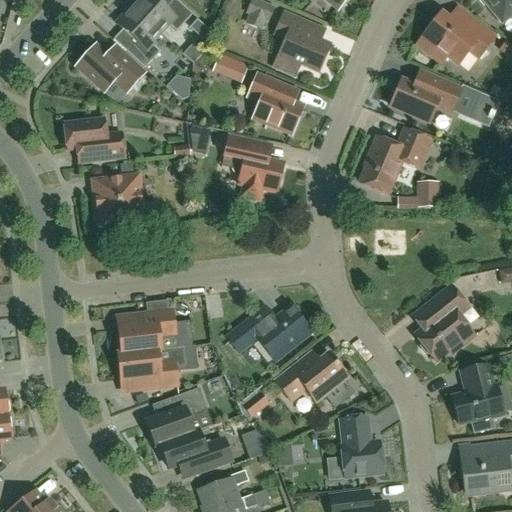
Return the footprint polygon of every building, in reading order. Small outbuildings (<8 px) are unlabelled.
[(138,0),(130,9),(160,36),(169,27),(176,34),(192,16),(174,0),(165,10),(153,0),(138,0)] [(345,0),(323,0),(338,11),(345,0)] [(511,0),(481,0),(499,22),(504,22),(511,16),(511,0)] [(267,23),(272,10),(253,2),(247,14),(251,16),(247,25),(259,31),(263,21),(267,23)] [(151,46),(160,36),(130,9),(116,26),(136,44),(126,54),(144,70),(160,54),(151,46)] [(416,48),(439,66),(446,58),(458,67),(469,53),(478,60),(495,39),(457,10),(448,22),(440,16),(416,48)] [(329,48),(319,44),(324,33),(283,15),(274,37),(285,42),(273,70),(294,79),(299,67),(317,75),(329,48)] [(499,52),(510,60),(511,61),(511,48),(505,44),(499,52)] [(144,75),(125,58),(115,49),(106,58),(95,48),(76,70),(104,95),(114,84),(126,95),(144,75)] [(236,65),(228,84),(239,88),(247,69),(236,65)] [(419,74),(413,88),(401,83),(390,109),(429,125),(435,109),(450,115),(460,92),(419,74)] [(298,94),(257,77),(247,100),(259,105),(253,120),(291,136),(302,110),(293,106),(298,94)] [(477,96),(466,122),(487,131),(498,105),(477,96)] [(67,153),(77,152),(78,166),(124,161),(121,135),(105,137),(103,122),(64,127),(67,153)] [(195,130),(196,156),(214,156),(214,130),(195,130)] [(418,171),(430,143),(404,132),(397,149),(376,141),(368,160),(370,161),(359,185),(387,197),(401,164),(418,171)] [(228,138),(223,161),(242,166),(238,182),(237,186),(243,187),(242,191),(240,199),(245,200),(255,203),(259,203),(260,199),(262,192),(276,195),(283,166),(282,166),(268,162),(271,148),(267,147),(265,147),(253,144),(228,138)] [(143,224),(138,178),(92,183),(97,229),(143,224)] [(414,186),(414,201),(394,201),(394,209),(394,212),(435,211),(435,209),(438,209),(438,201),(435,201),(435,185),(414,186)] [(511,282),(511,268),(497,272),(499,285),(511,282)] [(450,289),(426,307),(412,319),(422,331),(415,337),(421,345),(420,349),(425,356),(429,356),(436,364),(449,353),(452,356),(474,339),(458,318),(467,311),(450,289)] [(265,309),(226,339),(240,356),(257,342),(274,364),(310,335),(292,312),(277,323),(265,309)] [(119,332),(118,332),(120,356),(120,357),(191,349),(188,324),(174,326),(172,313),(144,316),(132,317),(133,330),(119,332)] [(120,356),(117,357),(120,382),(121,382),(136,380),(137,393),(149,392),(177,388),(176,373),(196,371),(193,349),(191,349),(120,357),(120,356)] [(305,393),(315,405),(346,380),(328,357),(300,378),(293,369),(274,384),(290,404),(305,393)] [(471,424),(473,436),(493,431),(491,421),(503,418),(495,389),(493,389),(488,368),(460,375),(465,396),(452,400),(459,427),(471,424)] [(175,414),(146,424),(155,449),(197,433),(192,435),(188,423),(195,421),(194,417),(207,413),(199,390),(170,401),(175,414)] [(0,418),(7,418),(6,415),(9,413),(7,404),(5,403),(4,393),(0,393),(0,418)] [(251,420),(268,406),(259,396),(242,409),(251,420)] [(0,456),(1,457),(0,451),(0,443),(10,442),(8,431),(10,429),(9,421),(7,420),(7,418),(0,418),(0,456)] [(343,448),(341,449),(344,480),(382,476),(379,444),(369,445),(366,419),(340,422),(343,448)] [(168,471),(178,468),(183,481),(230,464),(223,442),(210,446),(209,443),(201,446),(197,433),(155,449),(160,448),(168,471)] [(268,434),(249,437),(253,463),(272,460),(268,434)] [(511,446),(460,453),(462,465),(465,497),(510,491),(508,472),(511,471),(511,446)] [(211,511),(240,502),(239,502),(235,488),(248,484),(244,473),(230,478),(231,481),(196,493),(203,511),(211,511)] [(57,511),(49,501),(44,506),(34,493),(10,511),(57,511)] [(386,511),(386,505),(372,507),(371,493),(330,498),(331,511),(386,511)] [(243,511),(257,507),(253,497),(239,502),(240,502),(211,511),(243,511)]
